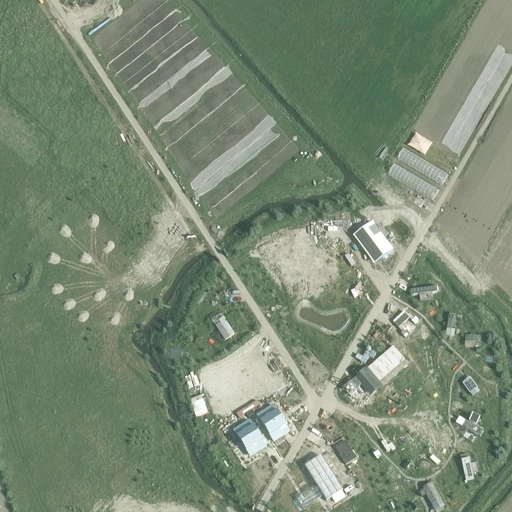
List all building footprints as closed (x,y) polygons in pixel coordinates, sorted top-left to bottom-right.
[(405,141),(395,159),(443,186),(459,159),(413,133),(410,137),(417,141),(414,147),(405,141)] [(359,233),(380,261),(393,252),(372,223),(359,233)] [(338,235),(330,244),(335,248),(342,238),(338,235)] [(348,263),(357,255),(349,247),(341,255),(348,263)] [(411,298),(413,297),(413,296),(419,296),(426,295),(427,295),(427,297),(432,297),(432,294),(437,294),(436,288),(410,291),(410,293),(409,293),(411,298)] [(212,319),(225,340),(236,333),(223,313),(212,319)] [(446,337),(454,338),(457,315),(449,315),(446,337)] [(465,336),(465,342),(466,342),(466,345),(471,345),(471,342),(475,342),(475,347),(480,347),(480,336),(475,336),(475,335),(471,335),(471,336),(465,336)] [(351,376),(343,381),(347,387),(342,390),(346,396),(351,392),(355,398),(368,389),(373,395),(419,365),(406,348),(355,381),(351,376)] [(183,351),(170,350),(169,360),(182,361),(183,351)] [(261,389),(283,376),(273,360),(251,373),(261,389)] [(193,379),(228,370),(226,364),(192,374),(193,379)] [(470,393),(476,388),(468,378),(465,380),(466,381),(463,384),(470,393)] [(202,395),(190,400),(197,418),(209,414),(202,395)] [(274,444),(291,433),(273,405),(257,416),(274,444)] [(461,419),(457,424),(480,438),(483,432),(475,427),(480,419),(475,417),(474,418),(472,417),(469,423),(461,419)] [(267,449),(250,421),(232,431),(250,460),(267,449)] [(352,462),(356,459),(345,441),(335,448),(346,465),(352,462)] [(381,457),(376,451),(372,453),(377,460),(379,459),(379,458),(381,457)] [(474,479),(468,454),(460,456),(466,481),(474,479)] [(305,471),(327,505),(343,494),(321,461),(305,471)] [(424,490),(435,511),(443,507),(432,486),(424,490)]
